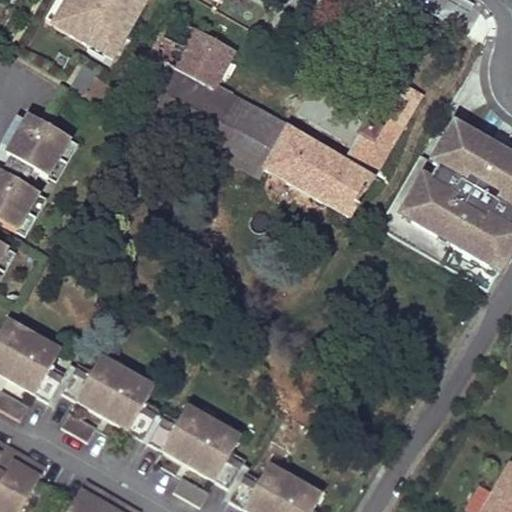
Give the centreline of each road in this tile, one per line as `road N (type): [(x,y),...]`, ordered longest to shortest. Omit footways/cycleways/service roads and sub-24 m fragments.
road 1 (residential): [(511,282),(373,511),(147,511),(0,426)]
road 2 (unknown): [(407,0),(325,108)]
